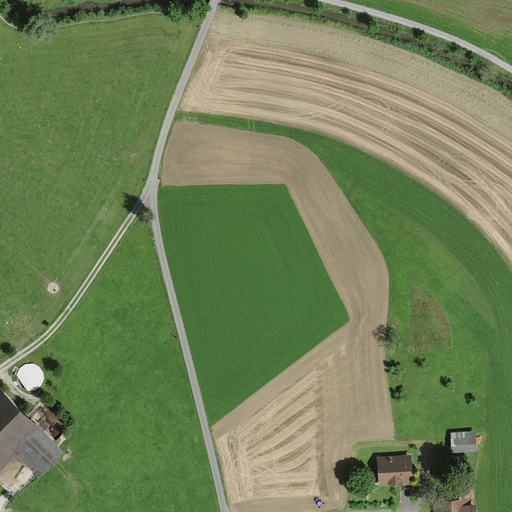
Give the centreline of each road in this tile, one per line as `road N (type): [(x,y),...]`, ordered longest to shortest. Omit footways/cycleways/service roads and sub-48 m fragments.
road 1 (residential): [(225,511),(150,190),(165,126),(217,0)]
road 2 (track): [(0,371),(58,324),(150,190)]
road 3 (track): [(324,0),(454,40),(511,70)]
